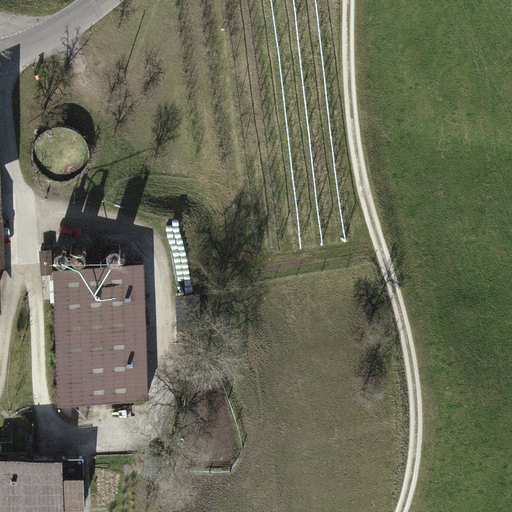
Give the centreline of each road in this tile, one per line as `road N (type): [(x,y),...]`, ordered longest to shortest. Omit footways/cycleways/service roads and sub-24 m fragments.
road 1 (track): [(403,511),(417,435),(413,367),(362,182),(347,0)]
road 2 (unknown): [(17,210),(150,238),(167,257),(176,287),(174,398),(156,420),(88,448)]
road 3 (track): [(4,55),(18,266),(0,377)]
